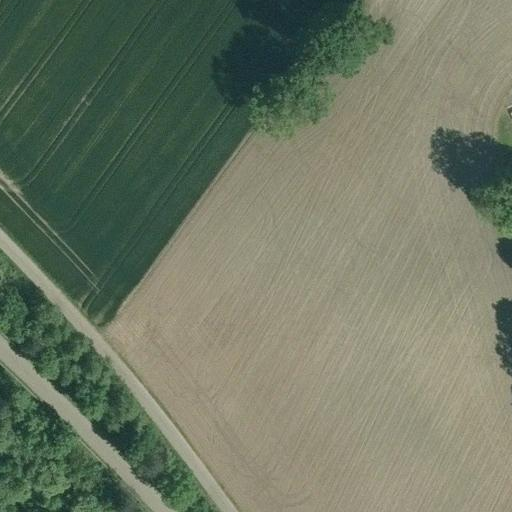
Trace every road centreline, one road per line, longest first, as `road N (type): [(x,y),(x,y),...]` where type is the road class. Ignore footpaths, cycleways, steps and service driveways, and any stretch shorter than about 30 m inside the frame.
road 1 (unclassified): [(232,511),(102,331),(0,224)]
road 2 (unclassified): [(166,511),(0,336)]
